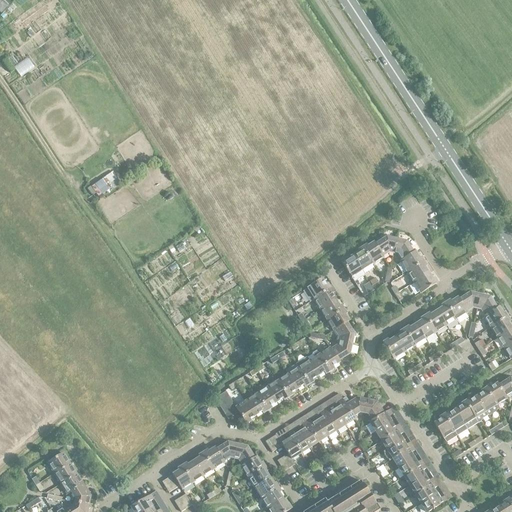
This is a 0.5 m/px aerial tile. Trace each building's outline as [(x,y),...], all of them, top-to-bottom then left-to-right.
[(393,253),(396,240),(387,238),(375,245),(382,257),(389,253),(393,253)] [(402,261),(413,254),(406,242),(396,240),(393,253),(397,254),(402,261)] [(382,257),(375,245),(374,243),(367,248),(366,246),(362,248),(373,265),(383,258),(382,257)] [(373,265),(362,248),(358,251),(359,253),(353,257),(362,271),(373,265)] [(415,253),(413,254),(402,261),(400,262),(407,273),(424,262),(421,258),(419,259),(415,253)] [(346,259),(341,262),(354,283),(365,276),(362,271),(353,257),(347,261),(346,259)] [(424,262),(407,273),(413,283),(428,274),(424,268),(426,266),(424,262)] [(428,274),(413,283),(420,294),(437,283),(434,279),(432,280),(428,274)] [(322,280),(307,289),(314,300),(330,289),(328,286),(326,287),(322,280)] [(333,294),(330,289),(314,300),(320,310),(335,301),(331,295),(333,294)] [(459,301),(466,312),(472,308),(477,309),(480,295),(470,293),(459,301)] [(480,295),(477,309),(480,310),(485,317),(496,309),(489,297),(480,295)] [(446,303),(457,320),(467,314),(466,312),(459,301),(458,299),(451,303),(450,301),(446,303)] [(335,301),(320,310),(327,321),(344,310),(341,306),(339,307),(335,301)] [(457,320),(446,303),(442,306),(443,308),(437,312),(446,327),(457,320)] [(499,308),(496,309),(485,317),(483,318),(490,328),(507,317),(504,313),(503,314),(499,308)] [(346,314),(344,310),(327,321),(334,331),(335,330),(347,323),(348,322),(344,316),(346,314)] [(446,327),(437,312),(430,316),(429,314),(425,317),(436,333),(446,327)] [(436,333),(425,317),(421,319),(422,321),(416,325),(426,340),(436,333)] [(507,317),(490,328),(497,339),(511,329),(508,323),(510,322),(507,317)] [(339,338),(338,342),(352,345),(354,335),(347,323),(335,330),(339,338)] [(426,340),(416,325),(409,329),(408,327),(405,330),(415,346),(426,340)] [(503,349),(511,343),(511,329),(497,339),(503,349)] [(415,346),(405,330),(400,332),(401,334),(395,338),(404,353),(415,346)] [(383,343),(394,360),(404,353),(395,338),(389,342),(388,340),(383,343)] [(337,346),(331,350),(338,362),(349,355),(352,345),(338,342),(337,346)] [(300,347),(297,343),(291,347),(293,351),(300,347)] [(511,343),(503,349),(510,360),(511,358),(511,343)] [(478,350),(482,357),(486,354),(482,348),(478,350)] [(330,349),(320,356),(330,372),(334,369),(333,368),(339,364),(338,362),(331,350),(330,349)] [(438,359),(435,355),(432,349),(429,351),(433,356),(429,359),(431,363),(438,359)] [(330,372),(320,356),(309,362),(318,377),(324,373),(325,375),(330,372)] [(296,365),(299,369),(309,385),(313,382),(312,381),(318,377),(309,362),(306,358),(296,365)] [(492,363),(488,365),(492,372),(496,369),(492,363)] [(309,385),(299,369),(288,375),(298,390),(304,386),(305,388),(309,385)] [(291,394),(298,390),(288,375),(278,382),(288,398),(292,396),(291,394)] [(511,379),(509,379),(498,386),(505,398),(511,394),(511,379)] [(284,401),(288,398),(278,382),(267,389),(277,403),(283,399),(284,401)] [(485,390),(496,406),(506,400),(505,398),(498,386),(497,385),(490,389),(489,387),(485,390)] [(277,403),(267,389),(257,395),(267,411),(272,409),(271,407),(277,403)] [(498,410),(496,406),(485,390),(481,392),(482,394),(476,398),(487,416),(489,415),(492,415),(495,413),(496,410),(498,410)] [(215,399),(218,404),(229,397),(226,392),(215,399)] [(340,407),(335,410),(345,426),(354,420),(353,418),(345,406),(346,406),(342,400),(339,394),(334,397),(340,407)] [(263,414),(267,411),(257,395),(247,402),(256,416),(262,412),(263,414)] [(232,402),(229,397),(218,404),(221,409),(232,402)] [(346,406),(345,406),(353,418),(359,414),(364,415),(367,401),(357,399),(349,404),(346,398),(342,400),(346,406)] [(487,416),(476,398),(470,402),(469,400),(464,403),(477,424),(477,423),(478,424),(481,422),(482,419),(487,416)] [(368,415),(372,422),(384,415),(377,403),(367,401),(364,415),(368,415)] [(221,409),(225,414),(236,408),(232,402),(221,409)] [(249,420),(256,416),(247,402),(236,408),(239,413),(246,425),(251,422),(249,420)] [(477,424),(464,403),(460,405),(461,407),(455,411),(467,430),(477,424)] [(324,404),(320,406),(336,431),(345,426),(335,410),(330,413),(324,404)] [(322,418),(317,421),(327,437),(336,431),(320,406),(316,409),(322,418)] [(370,424),(375,433),(391,423),(388,418),(398,412),(395,407),(389,410),(389,411),(384,415),(372,422),(370,424)] [(239,413),(236,408),(225,414),(228,420),(239,413)] [(467,430),(455,411),(449,415),(448,413),(443,416),(457,437),(467,430)] [(306,415),(302,417),(318,443),(327,437),(317,421),(312,424),(306,415)] [(440,420),(434,424),(446,443),(457,437),(443,416),(439,419),(440,420)] [(309,449),(318,443),(302,417),(298,420),(304,429),(299,432),(309,449)] [(394,428),(391,423),(375,433),(381,442),(406,426),(404,422),(394,428)] [(290,438),(300,454),(309,449),(299,432),(294,435),(289,426),(284,429),(290,438)] [(381,442),(386,451),(403,440),(400,436),(409,430),(406,426),(381,442)] [(285,441),(280,432),(275,435),(275,436),(282,446),(288,455),(291,460),(300,454),(290,438),(285,441)] [(275,436),(271,439),(277,449),(282,446),(275,436)] [(271,439),(265,442),(272,453),(277,449),(271,439)] [(389,462),(392,460),(418,443),(415,440),(406,446),(403,440),(386,451),(383,453),(384,454),(384,456),(386,459),(388,460),(389,462)] [(227,443),(215,451),(223,463),(230,458),(234,459),(237,446),(227,443)] [(418,443),(392,460),(398,469),(414,459),(411,454),(420,448),(418,443)] [(237,446),(234,459),(239,460),(243,467),(254,460),(246,448),(237,446)] [(223,463),(215,451),(214,449),(208,452),(207,451),(203,454),(213,470),(223,464),(223,463)] [(55,474),(70,464),(64,454),(49,464),(55,474)] [(200,458),(193,462),(203,477),(213,470),(203,454),(199,456),(200,458)] [(295,465),(291,460),(288,455),(283,458),(289,469),(295,465)] [(256,458),(254,460),(243,467),(241,467),(248,478),(264,468),(262,464),(260,465),(256,458)] [(289,469),(283,458),(277,462),(284,472),(289,469)] [(414,459),(398,469),(403,478),(429,462),(427,458),(417,464),(414,459)] [(203,477),(193,462),(187,466),(186,464),(182,467),(193,483),(203,477)] [(429,462),(403,478),(409,487),(425,477),(422,472),(432,466),(429,462)] [(70,464),(55,474),(62,484),(77,475),(70,464)] [(182,490),(193,483),(182,467),(178,470),(179,471),(172,475),(173,476),(179,486),(182,490)] [(248,478),(255,488),(269,479),(265,473),(267,472),(264,468),(248,478)] [(72,492),(83,485),(77,475),(62,484),(68,494),(72,492)] [(173,476),(167,479),(174,490),(179,486),(173,476)] [(425,477),(409,487),(415,496),(440,480),(438,476),(428,482),(425,477)] [(167,479),(162,482),(169,493),(174,490),(167,479)] [(269,479),(255,488),(261,499),(277,488),(275,484),(273,485),(269,479)] [(440,480),(415,496),(421,505),(436,495),(433,490),(443,483),(440,480)] [(377,511),(380,511),(372,498),(370,495),(369,496),(360,482),(348,489),(350,492),(346,494),(344,492),(337,496),(338,499),(334,501),(333,499),(327,503),(325,500),(324,500),(325,503),(321,505),(319,503),(312,508),(314,510),(310,511),(309,511),(308,510),(305,511),(377,511)] [(75,503),(88,506),(90,496),(83,485),(72,492),(76,499),(75,503)] [(261,499),(268,509),(282,500),(278,493),(280,492),(277,488),(261,499)] [(149,502),(159,496),(156,492),(150,495),(150,496),(131,508),(133,511),(144,511),(153,507),(149,502)] [(398,494),(393,497),(398,505),(403,502),(398,494)] [(436,495),(421,505),(425,511),(429,511),(432,510),(433,511),(434,510),(433,509),(446,501),(446,502),(452,498),(449,494),(440,500),(436,495)] [(185,495),(180,498),(186,509),(192,506),(191,505),(185,495)] [(31,502),(34,506),(41,502),(38,498),(31,502)] [(181,511),(186,509),(180,498),(174,502),(180,511),(181,511)] [(268,509),(269,511),(286,511),(291,509),(288,505),(286,506),(282,500),(268,509)] [(511,511),(511,508),(507,501),(503,503),(504,505),(498,509),(499,511),(511,511)] [(86,511),(88,506),(75,503),(74,508),(66,511),(86,511)]
